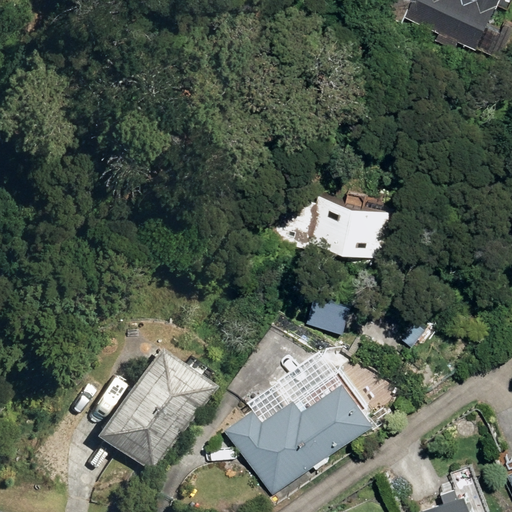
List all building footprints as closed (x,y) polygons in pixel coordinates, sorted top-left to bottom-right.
[(473,43),(498,55),(511,27),(511,23),(505,20),(500,30),(484,22),(494,0),(409,0),(404,11),(440,28),(435,37),(453,45),(457,37),(472,45),(473,43)] [(271,238),(381,254),(388,207),(278,190),(271,238)] [(302,323),(338,333),(345,310),(309,299),(302,323)] [(398,335),(409,345),(424,328),(413,319),(398,335)] [(86,431),(144,471),(204,384),(146,344),(86,431)] [(221,428),(269,494),(309,465),(311,468),(323,460),(321,456),(366,424),(336,381),(297,410),(288,398),(258,420),(248,407),(221,428)] [(511,469),(503,474),(511,492),(511,469)] [(420,507),(421,511),(481,511),(473,488),(420,507)]
